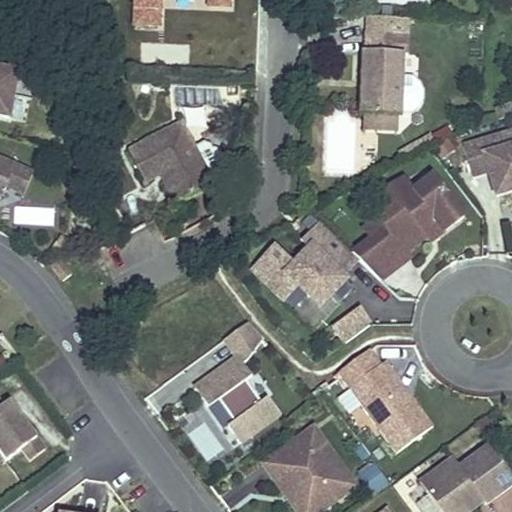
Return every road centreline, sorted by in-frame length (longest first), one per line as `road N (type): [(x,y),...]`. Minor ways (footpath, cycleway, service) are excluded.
road 1 (residential): [(279,0),(273,196),(126,272)]
road 2 (residential): [(196,511),(66,330),(0,263)]
road 3 (unknown): [(137,429),(17,511)]
